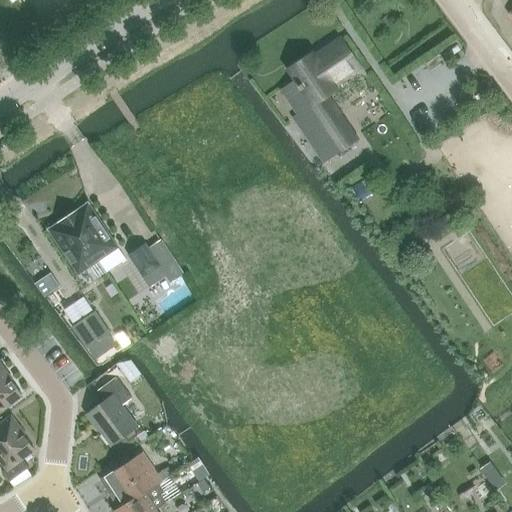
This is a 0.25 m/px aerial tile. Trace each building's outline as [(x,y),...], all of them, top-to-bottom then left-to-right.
[(361,68),(342,39),(315,57),(312,54),(289,70),(313,104),(293,118),(323,163),(357,140),(326,95),(324,92),(361,68)] [(74,225),(98,261),(106,273),(126,260),(89,204),(90,204),(89,202),(87,203),(71,215),(76,223),(74,224),(74,225)] [(98,261),(74,225),(74,224),(76,223),(71,215),(50,229),(49,229),(48,229),(49,231),(50,231),(79,274),(98,261)] [(145,244),(129,256),(143,277),(160,266),(145,244)] [(53,276),(44,282),(47,286),(49,290),(59,284),(56,280),(53,276)] [(95,312),(73,327),(87,348),(110,333),(95,312)] [(0,411),(22,395),(0,365),(0,411)] [(112,446),(138,426),(122,405),(133,398),(117,377),(94,394),(101,404),(87,414),(99,431),(101,430),(112,446)] [(22,458),(35,449),(11,418),(0,426),(0,457),(8,469),(3,472),(11,482),(30,468),(22,458)] [(143,452),(125,465),(143,492),(158,483),(162,480),(143,452)] [(491,463),(481,469),(484,474),(488,479),(497,472),(494,467),(491,463)] [(124,505),(143,493),(143,492),(125,465),(106,477),(124,505)] [(114,511),(153,511),(157,510),(168,503),(162,494),(164,492),(158,483),(143,492),(143,493),(124,505),(114,511)]
